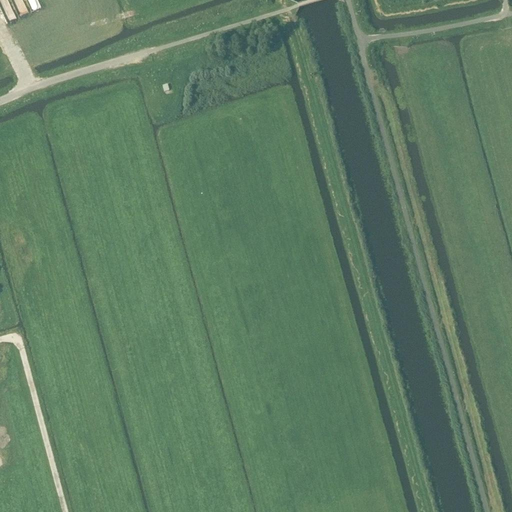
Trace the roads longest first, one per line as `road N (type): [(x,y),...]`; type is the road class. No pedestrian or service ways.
road 1 (track): [(291,8),(423,511)]
road 2 (unclassified): [(0,102),(143,54)]
